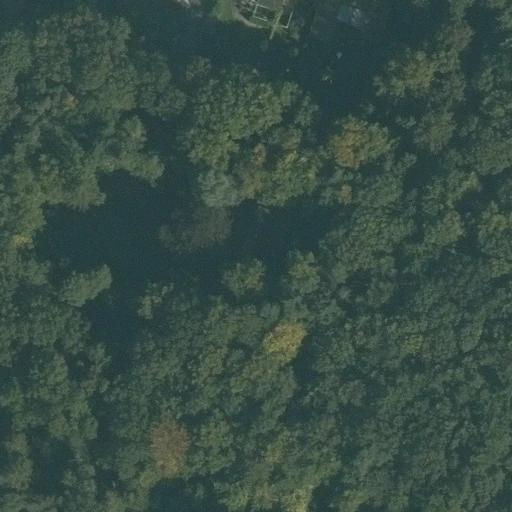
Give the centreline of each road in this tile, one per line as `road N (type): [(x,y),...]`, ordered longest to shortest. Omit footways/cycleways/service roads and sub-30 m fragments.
road 1 (track): [(0,333),(498,511)]
road 2 (residential): [(380,134),(0,5)]
road 3 (track): [(511,196),(380,134)]
